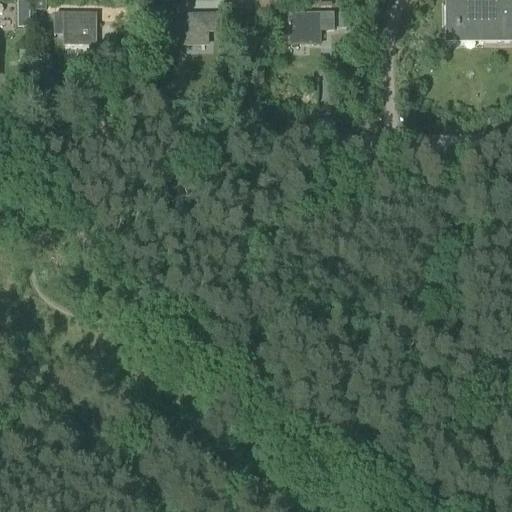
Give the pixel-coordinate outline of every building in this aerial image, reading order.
[(46,12),(46,0),(35,0),(35,12),(46,12)] [(511,0),(443,0),(444,46),(511,45),(511,0)] [(17,15),(30,15),(30,1),(17,1),(17,15)] [(162,6),(162,19),(172,19),(172,6),(162,6)] [(96,16),(63,16),(62,49),(95,49),(96,16)] [(173,17),(174,50),(208,50),(207,16),(173,17)] [(286,16),(287,49),(320,49),(320,16),(286,16)]
